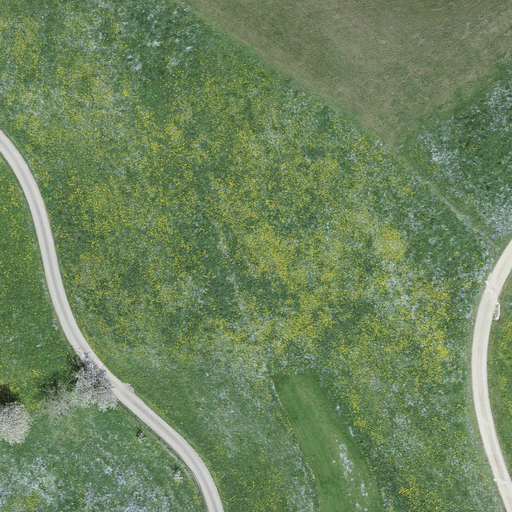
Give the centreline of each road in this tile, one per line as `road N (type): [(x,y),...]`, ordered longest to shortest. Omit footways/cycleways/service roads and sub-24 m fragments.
road 1 (track): [(0,138),(38,200),(73,337),(192,458),(217,511)]
road 2 (track): [(511,254),(487,305),(479,378),(492,452),(511,503)]
